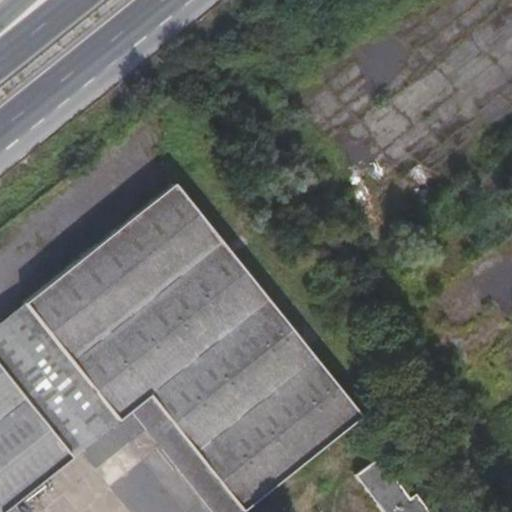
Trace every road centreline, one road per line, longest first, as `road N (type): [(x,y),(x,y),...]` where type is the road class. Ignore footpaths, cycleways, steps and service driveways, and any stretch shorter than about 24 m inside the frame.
road 1 (unknown): [(511,29),(316,182)]
road 2 (primary): [(0,131),(164,0)]
